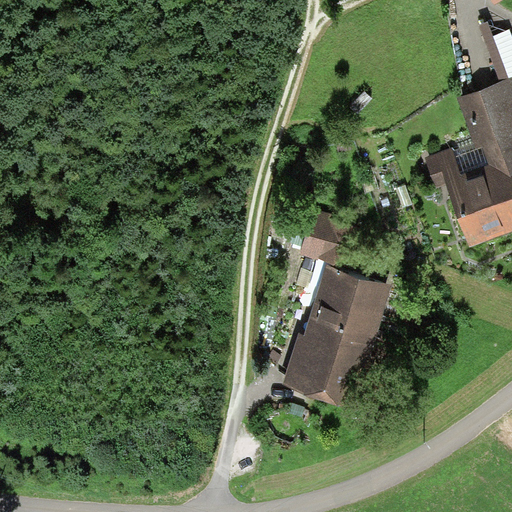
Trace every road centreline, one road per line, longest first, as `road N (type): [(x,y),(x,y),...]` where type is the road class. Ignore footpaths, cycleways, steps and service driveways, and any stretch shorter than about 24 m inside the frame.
road 1 (track): [(310,0),(255,207),(239,384),(214,511)]
road 2 (unclassified): [(255,511),(303,506),(439,449),(511,388)]
